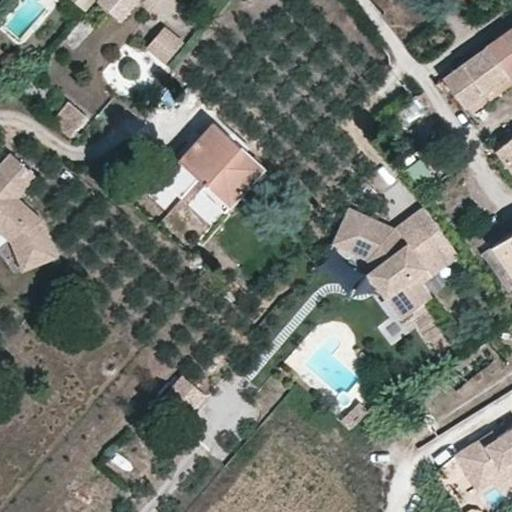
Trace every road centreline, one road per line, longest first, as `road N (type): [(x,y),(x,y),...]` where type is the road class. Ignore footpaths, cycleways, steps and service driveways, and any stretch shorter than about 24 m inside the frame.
road 1 (track): [(388,511),(402,446),(511,377)]
road 2 (track): [(391,498),(431,456),(511,405)]
